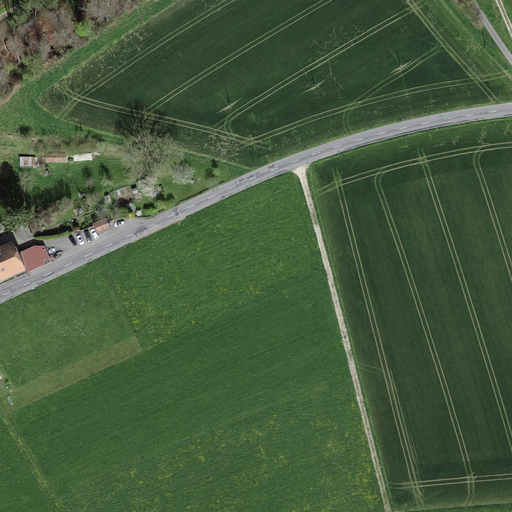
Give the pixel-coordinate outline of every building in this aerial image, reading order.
[(44,167),(44,158),(20,157),(19,166),(44,167)] [(98,235),(110,229),(105,218),(93,224),(98,235)] [(19,230),(24,243),(33,239),(28,226),(19,230)] [(0,282),(25,272),(25,271),(18,254),(13,242),(0,247),(0,282)] [(25,271),(25,272),(26,275),(52,263),(44,247),(34,247),(18,254),(25,271)]
